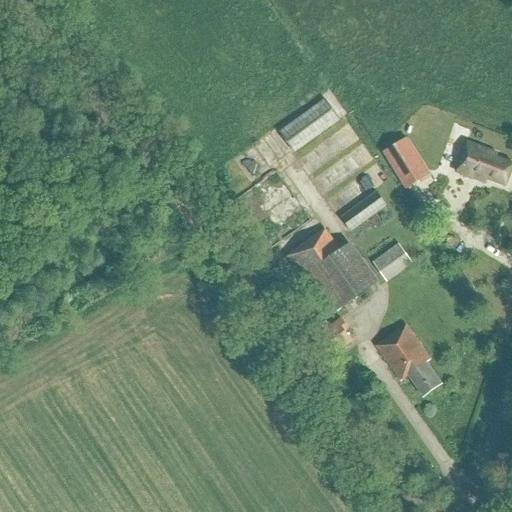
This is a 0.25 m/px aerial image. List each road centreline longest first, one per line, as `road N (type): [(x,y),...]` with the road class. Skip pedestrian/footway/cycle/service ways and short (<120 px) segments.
road 1 (unclassified): [(415,511),(12,0)]
road 2 (unclassified): [(469,511),(511,392)]
